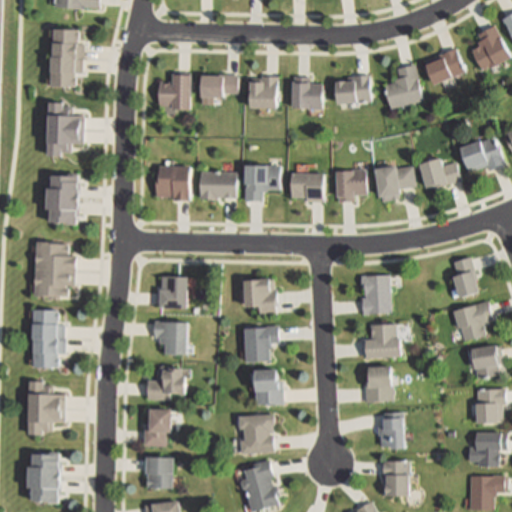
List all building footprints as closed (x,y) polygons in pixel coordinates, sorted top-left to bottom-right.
[(100,0),(100,8),(81,6),(80,12),(48,9),(48,0),(100,0)] [(511,13),(511,39),(506,28),(504,25),(501,20),(511,13)] [(491,69),(481,74),(470,52),(480,47),(478,43),(481,41),(477,35),(495,25),(511,58),(494,67),(491,69)] [(77,33),(77,39),(73,39),(73,44),(84,44),(83,74),(73,74),(73,79),(76,79),(76,85),(72,85),(72,89),(47,88),(48,29),(74,29),(74,33),(77,33)] [(452,78),(433,87),(424,67),(443,59),(441,56),(458,48),(468,69),(451,77),(452,78)] [(402,106),(389,109),(382,86),(395,82),(394,79),(399,78),(396,70),(415,65),(417,73),(424,99),(402,106)] [(191,76),(190,110),(170,110),(170,106),(157,106),(156,86),(156,84),(169,84),(170,75),(191,76)] [(237,76),(237,94),(222,94),(222,99),(198,99),(199,75),(222,75),(237,76)] [(371,105),(334,106),(333,83),(353,82),(353,76),(370,75),(370,81),(371,105)] [(278,77),(278,83),(278,110),(273,110),(246,110),(246,83),(261,83),(261,77),(278,77)] [(308,83),(309,86),(323,86),(323,109),(290,109),(290,86),(290,83),(308,83)] [(60,104),(60,109),(71,109),(71,115),(81,115),(81,147),(69,147),(69,153),(59,153),(59,159),(45,159),(44,154),(44,147),(43,147),(43,116),(43,109),(43,104),(60,104)] [(511,153),(508,145),(503,136),(511,131),(511,153)] [(495,137),(505,165),(489,170),(488,166),(468,173),(459,149),(479,142),(479,143),(495,137)] [(440,160),(441,166),(456,163),(460,182),(446,185),(425,191),(418,166),(440,160)] [(260,202),(243,203),(243,189),(243,166),(279,166),(279,189),(260,189),(260,202)] [(412,166),(415,186),(397,189),(399,198),(380,202),(374,171),(393,168),(393,169),(412,166)] [(186,198),(186,202),(172,201),(172,197),(154,197),(154,167),(187,167),(186,198)] [(351,202),(337,203),(337,195),(337,171),(365,170),(365,195),(351,195),(351,202)] [(235,173),(234,197),(215,197),(215,199),(205,199),(205,197),(197,197),(197,172),(235,173)] [(323,200),(322,202),(307,202),(307,200),(288,200),(289,174),(323,175),(323,200)] [(76,176),(74,224),(45,222),(45,210),(42,210),(42,193),(46,193),(47,175),(76,176)] [(76,256),(75,284),(62,283),(61,299),(29,297),(32,241),(64,243),(63,255),(76,256)] [(474,295),(456,300),(450,278),(455,277),(452,263),(471,258),(477,283),(471,285),(474,295)] [(388,274),(390,314),(363,316),(360,316),(359,299),(362,299),(362,290),(359,290),(358,275),(361,275),(388,274)] [(182,312),(157,312),(157,278),(182,278),(182,312)] [(275,306),(276,318),(254,319),(254,308),(240,308),(238,283),(274,281),(275,306)] [(483,328),(486,340),(465,345),(462,334),(460,329),(456,330),(452,313),(488,304),(492,321),(484,323),(486,327),(483,328)] [(56,309),(56,313),(60,313),(60,321),(56,321),(56,325),(66,325),(66,355),(56,355),(56,359),(60,359),(60,366),(56,366),(56,369),(31,369),(31,309),(56,309)] [(186,323),(184,357),(162,356),(163,344),(157,343),(158,337),(151,337),(152,323),(158,324),(164,324),(165,322),(186,323)] [(395,324),(396,338),(398,338),(399,357),(362,360),(360,341),(370,340),(369,326),(395,324)] [(269,362),(243,364),(241,329),(267,328),(277,327),(278,343),(268,344),(269,362)] [(497,367),(499,378),(479,382),(477,371),(473,371),(469,351),(495,346),(499,345),(503,366),(499,366),(497,367)] [(392,401),(365,403),(364,382),(366,382),(365,369),(390,367),(391,380),(392,401)] [(183,375),(182,397),(178,397),(167,396),(167,402),(144,401),(145,380),(154,381),(155,368),(180,370),(179,375),(183,375)] [(274,371),(275,382),(281,381),(283,405),(278,406),(252,409),(251,392),(249,373),(274,371)] [(44,380),(44,385),(53,385),(53,395),(66,395),(67,426),(52,426),(52,432),(44,432),(44,437),(26,437),(26,426),(26,395),(26,385),(26,380),(44,380)] [(503,426),(474,428),(473,389),(501,388),(504,388),(505,404),(502,404),(503,426)] [(162,447),(141,447),(141,429),(144,429),(144,411),(167,411),(167,433),(162,433),(162,447)] [(271,414),(272,433),(268,433),(268,437),(271,436),(272,455),(269,455),(242,457),(237,457),(236,443),(242,442),(241,429),(236,429),(235,416),(240,416),(267,414),(271,414)] [(400,414),(402,451),(389,452),(389,449),(381,449),(381,438),(378,438),(377,427),(380,427),(382,427),(381,415),(387,415),(400,414)] [(500,449),(500,470),(474,470),(474,465),(467,465),(467,447),(474,447),(474,434),(500,434),(506,434),(506,449),(500,449)] [(58,456),(57,504),(27,504),(27,492),(24,492),(25,472),(27,472),(28,455),(58,456)] [(171,491),(142,490),(142,457),(171,457),(171,491)] [(269,482),(272,490),(277,488),(281,501),(276,503),(277,505),(256,511),(253,511),(246,489),(245,490),(244,490),(243,490),(242,490),(242,489),(241,489),(240,488),(239,487),(239,486),(238,486),(238,485),(238,484),(238,483),(239,483),(239,482),(239,481),(240,481),(240,480),(241,480),(241,479),(242,479),(240,473),(244,472),(242,465),(261,459),(264,458),(272,481),(269,482)] [(413,461),(413,477),(407,477),(406,499),(381,499),(381,477),(381,460),(413,461)] [(506,477),(506,494),(494,494),(493,511),(490,511),(468,510),(470,476),(492,477),(494,477),(506,477)] [(351,511),(369,502),(372,501),(378,511),(351,511)] [(176,502),(176,511),(142,511),(142,506),(148,505),(176,502)]
